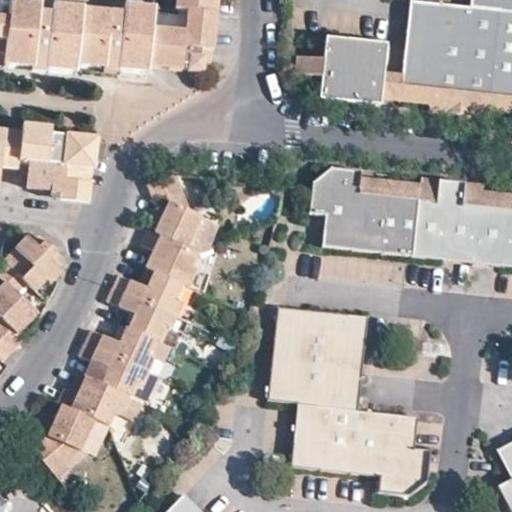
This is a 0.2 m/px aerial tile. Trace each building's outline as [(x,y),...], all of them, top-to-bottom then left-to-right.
[(0,0),(0,65),(65,72),(74,73),(74,66),(146,73),(147,64),(151,23),(153,9),(125,6),(123,14),(52,6),(51,15),(39,13),(39,4),(10,2),(7,20),(0,19),(0,0)] [(151,23),(147,64),(180,67),(180,65),(186,65),(185,67),(204,69),(206,47),(212,47),(213,41),(216,10),(208,9),(209,0),(175,0),(175,5),(185,7),(183,25),(151,23)] [(209,0),(208,9),(216,10),(217,0),(209,0)] [(511,0),(469,0),(468,7),(410,1),(402,76),(401,90),(428,92),(427,103),(426,111),(488,118),(489,109),(490,99),(511,101),(511,0)] [(51,15),(52,6),(39,4),(39,13),(51,15)] [(320,78),(318,99),(380,106),(380,98),(382,74),(385,46),(344,41),(325,39),(322,60),(296,57),(294,75),(320,78)] [(382,74),(380,98),(399,100),(401,90),(402,76),(382,74)] [(407,101),(427,103),(428,92),(401,90),(399,100),(407,101)] [(511,111),(511,101),(490,99),(489,109),(511,111)] [(20,133),(3,131),(0,157),(0,159),(16,161),(20,133)] [(64,140),(48,138),(49,135),(20,133),(16,161),(28,162),(26,187),(42,189),(50,190),(49,194),(87,198),(94,140),(64,137),(64,140)] [(511,206),(479,203),(480,193),(481,185),(420,178),(419,186),(418,196),(359,190),(359,179),(360,172),(330,169),(311,183),(309,213),(326,214),(323,246),(376,252),(472,263),(511,267),(511,206)] [(174,175),(145,185),(151,199),(163,194),(178,188),(175,175),(174,175)] [(387,182),(359,179),(359,190),(418,196),(419,186),(387,182)] [(178,188),(163,194),(167,201),(187,211),(178,188)] [(511,196),(480,193),(479,203),(511,206),(511,196)] [(198,216),(187,211),(167,201),(152,232),(185,247),(198,216)] [(215,224),(198,216),(185,247),(194,252),(204,248),(215,224)] [(194,252),(185,247),(152,232),(147,230),(141,245),(148,249),(141,267),(151,271),(181,284),(182,285),(190,267),(187,265),(194,252)] [(50,246),(39,235),(33,235),(29,239),(26,236),(4,259),(6,262),(0,269),(0,276),(4,281),(17,293),(25,283),(33,291),(45,279),(49,282),(54,278),(61,270),(58,266),(62,262),(62,256),(50,246)] [(151,271),(141,267),(134,282),(144,286),(151,271)] [(168,312),(181,284),(151,271),(144,286),(134,282),(117,274),(111,286),(168,312)] [(33,309),(17,293),(4,281),(0,285),(0,339),(11,350),(22,339),(14,330),(33,309)] [(155,341),(168,312),(111,286),(104,300),(132,313),(125,328),(154,341),(155,341)] [(320,313),(277,308),(268,399),(296,403),(291,466),(379,477),(377,492),(408,496),(425,482),(426,469),(428,452),(413,450),(415,417),(385,414),(356,410),(361,366),(366,319),(365,318),(320,313)] [(110,339),(116,342),(123,327),(117,324),(110,339)] [(140,369),(154,341),(125,328),(123,327),(116,342),(110,339),(89,330),(83,342),(140,369)] [(11,350),(0,339),(0,359),(1,360),(11,350)] [(166,346),(155,341),(154,341),(140,369),(153,375),(166,346)] [(128,398),(140,369),(83,342),(78,355),(104,368),(98,384),(125,397),(128,398)] [(82,377),(75,374),(66,391),(74,394),(82,377)] [(55,404),(59,405),(92,422),(105,427),(112,412),(117,414),(125,397),(98,384),(84,378),(75,395),(74,394),(66,391),(62,389),(55,404)] [(140,403),(128,398),(125,397),(117,414),(132,421),(140,403)] [(45,436),(30,447),(57,480),(57,481),(69,471),(63,463),(54,453),(62,446),(75,452),(77,453),(92,422),(59,405),(45,436)] [(105,427),(92,422),(77,453),(91,459),(105,427)] [(511,511),(511,442),(507,445),(497,450),(497,453),(510,480),(497,487),(509,511),(511,511)] [(54,453),(63,463),(75,452),(62,446),(54,453)] [(148,468),(140,462),(133,471),(142,477),(148,468)] [(199,511),(189,502),(182,495),(165,511),(199,511)]
